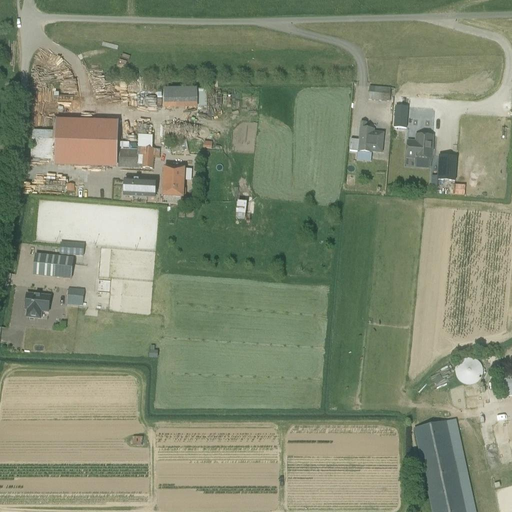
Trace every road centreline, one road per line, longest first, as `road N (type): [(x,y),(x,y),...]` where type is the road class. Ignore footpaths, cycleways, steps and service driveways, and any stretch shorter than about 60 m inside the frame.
road 1 (unclassified): [(25,19),(511,15)]
road 2 (unclassified): [(0,272),(20,144),(25,19)]
